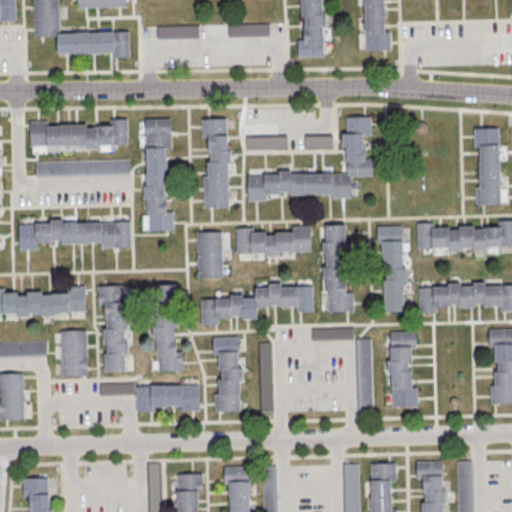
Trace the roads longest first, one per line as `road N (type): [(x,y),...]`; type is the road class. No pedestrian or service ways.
road 1 (residential): [(511,97),(359,88),(0,93)]
road 2 (residential): [(511,433),(0,447)]
